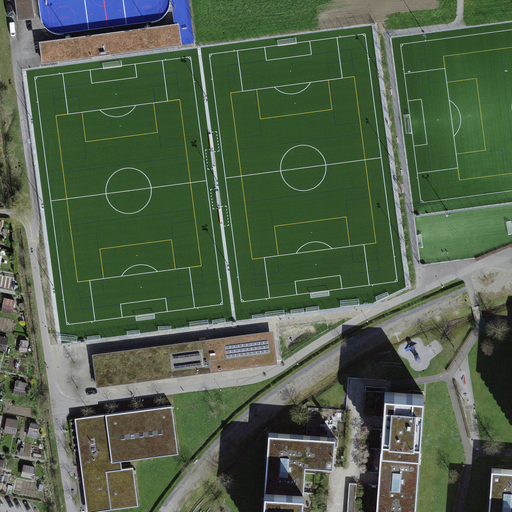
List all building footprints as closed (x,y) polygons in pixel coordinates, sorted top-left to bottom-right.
[(24,0),(15,0),(19,19),(27,18),(24,0)] [(32,0),(24,0),(27,18),(35,17),(32,0)] [(41,47),(43,61),(180,44),(179,30),(41,47)] [(176,349),(94,359),(97,385),(276,362),(272,337),(176,349)] [(380,454),(419,457),(423,394),(384,392),(383,411),(380,454)] [(76,422),(88,511),(108,511),(139,508),(134,468),(123,470),(121,462),(178,454),(172,409),(76,422)] [(4,432),(16,434),(18,418),(6,417),(4,432)] [(266,486),(304,489),(305,472),(306,466),(333,468),(335,439),(270,434),(266,486)] [(415,511),(419,457),(380,454),(379,477),(376,511),(415,511)] [(25,464),(22,475),(33,477),(35,466),(25,464)] [(490,511),(511,511),(511,469),(494,468),(490,511)] [(302,511),(304,489),(266,486),(264,511),(302,511)]
